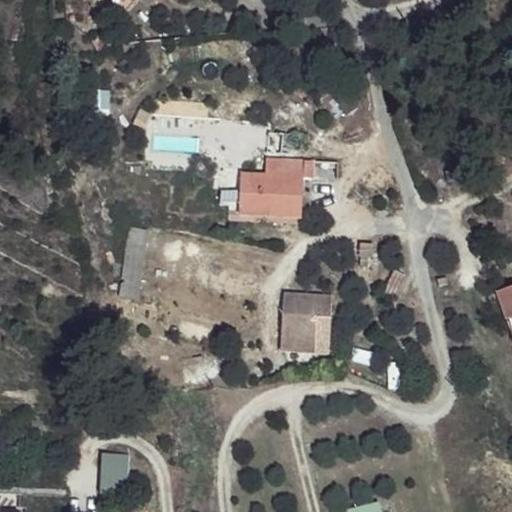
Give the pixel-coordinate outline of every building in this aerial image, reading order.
[(327,156),(292,154),(290,172),(309,173),(328,175),(327,156)] [(290,172),(249,171),(248,197),(276,200),(273,209),(308,210),(309,173),(290,172)] [(276,200),(248,197),(247,209),(273,209),(276,200)] [(116,300),(160,308),(164,289),(140,285),(150,230),(128,226),(116,300)] [(511,275),(499,279),(511,313),(511,275)] [(320,296),(286,294),(284,336),(318,337),(319,319),(320,296)] [(334,296),(320,296),(319,319),(334,318),(334,296)] [(318,337),(284,336),(280,349),(316,350),(318,337)] [(343,511),(378,511),(376,502),(343,511)]
